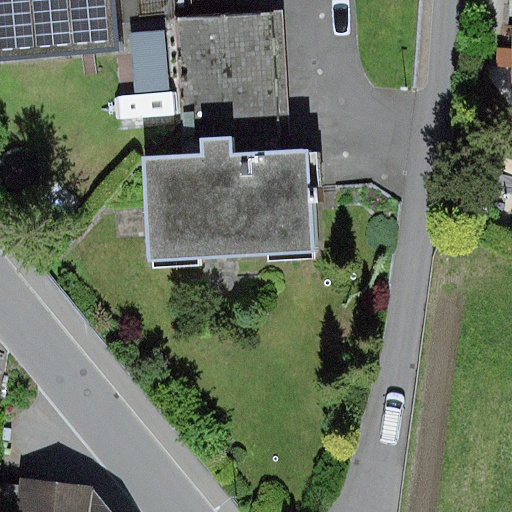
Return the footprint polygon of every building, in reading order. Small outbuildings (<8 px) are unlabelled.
[(0,0),(0,48),(4,48),(5,62),(77,56),(76,42),(123,38),(119,0),(0,0)] [(183,158),(149,160),(155,262),(318,253),(315,204),(323,204),(322,190),(314,190),(314,188),(300,189),(298,154),(282,155),(274,12),(175,18),(183,158)] [(174,90),(175,25),(142,25),(141,90),(174,90)] [(0,511),(24,511),(27,488),(0,485),(0,511)] [(100,511),(87,495),(27,488),(24,511),(100,511)]
